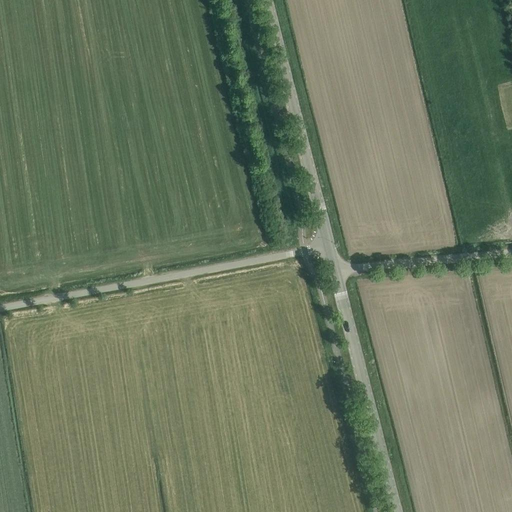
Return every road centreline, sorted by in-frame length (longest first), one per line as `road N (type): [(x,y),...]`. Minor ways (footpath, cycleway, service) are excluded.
road 1 (unclassified): [(0,308),(328,245)]
road 2 (tertiary): [(328,245),(266,0)]
road 3 (tertiary): [(395,511),(335,271)]
road 4 (unclassified): [(335,271),(511,253)]
